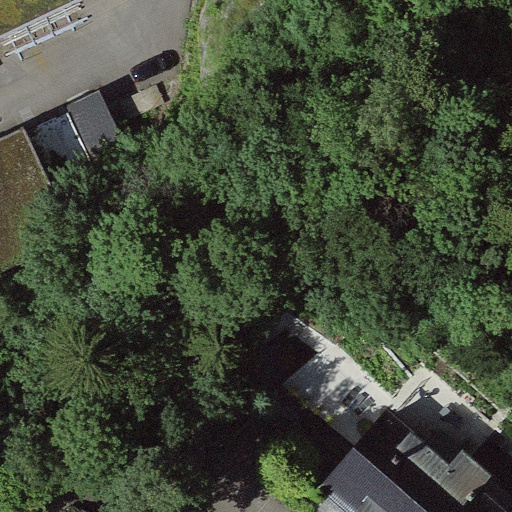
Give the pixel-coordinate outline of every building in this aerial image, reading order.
[(0,0),(0,34),(73,0),(0,0)] [(98,100),(69,114),(99,179),(129,166),(98,100)] [(69,114),(26,133),(67,221),(110,201),(99,179),(69,114)] [(24,129),(0,140),(0,276),(77,241),(67,221),(26,133),(24,129)] [(511,511),(511,499),(397,402),(329,483),(363,511),(511,511)]
